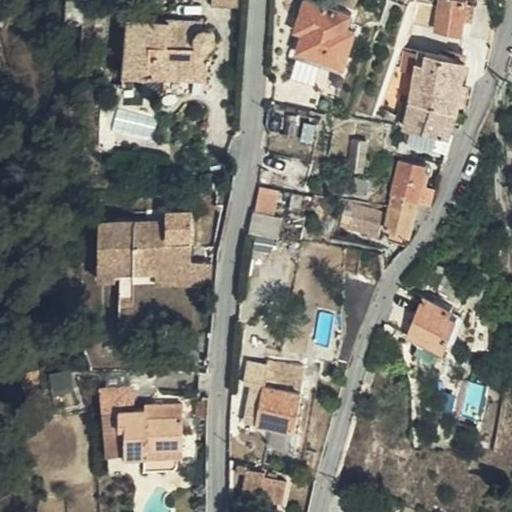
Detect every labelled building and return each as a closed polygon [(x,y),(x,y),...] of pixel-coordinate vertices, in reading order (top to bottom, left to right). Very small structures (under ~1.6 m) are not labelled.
[(254,8),(254,0),(219,0),(220,11),(254,8)] [(317,19),(312,29),(308,45),(352,60),(365,24),(356,21),(359,10),(331,0),(313,0),(308,16),(317,19)] [(455,9),(455,26),(454,41),(483,42),(483,29),(479,29),(480,9),(455,9)] [(305,27),(312,29),(317,19),(308,16),(305,27)] [(181,39),(180,26),(138,24),(133,81),(178,84),(179,74),(221,76),(222,50),(223,49),(214,39),(181,39)] [(213,28),(180,26),(181,39),(214,39),(213,33),(213,28)] [(434,67),(443,60),(431,58),(428,72),(434,67)] [(455,62),(443,60),(434,67),(428,72),(426,80),(450,84),(455,62)] [(479,67),(455,62),(450,84),(474,88),(479,67)] [(179,74),(178,84),(220,86),(221,76),(179,74)] [(450,84),(426,80),(421,106),(468,114),(471,102),(474,88),(450,84)] [(468,114),(421,106),(416,131),(428,133),(425,150),(447,154),(451,138),(461,139),(468,114)] [(400,209),(426,213),(434,171),(409,167),(400,209)] [(197,188),(198,188),(217,187),(217,179),(197,181),(197,188)] [(349,203),(343,231),(378,237),(384,209),(349,203)] [(421,240),(426,213),(400,209),(396,233),(399,234),(397,244),(415,247),(417,239),(421,240)] [(174,214),(174,233),(192,233),(192,214),(174,214)] [(208,265),(168,264),(168,274),(187,274),(187,286),(208,287),(208,265)] [(143,273),(143,268),(126,268),(126,281),(148,281),(148,273),(143,273)] [(168,274),(152,273),(152,286),(187,286),(187,274),(168,274)] [(366,285),(347,328),(370,337),(389,295),(366,285)] [(429,294),(418,289),(402,317),(407,330),(410,331),(429,294)] [(461,310),(429,294),(410,331),(448,350),(464,315),(461,314),(461,310)] [(316,394),(282,387),(274,428),(308,433),(316,394)] [(204,422),(204,410),(166,410),(166,415),(140,415),(140,440),(149,439),(148,468),(167,467),(167,481),(201,480),(203,479),(204,422)] [(140,440),(140,415),(125,415),(131,468),(148,468),(149,439),(140,440)] [(266,464),(258,462),(255,471),(264,473),(266,464)] [(285,472),(267,468),(261,494),(302,504),(306,482),(285,476),(285,472)] [(361,511),(367,503),(356,496),(346,511),(361,511)]
